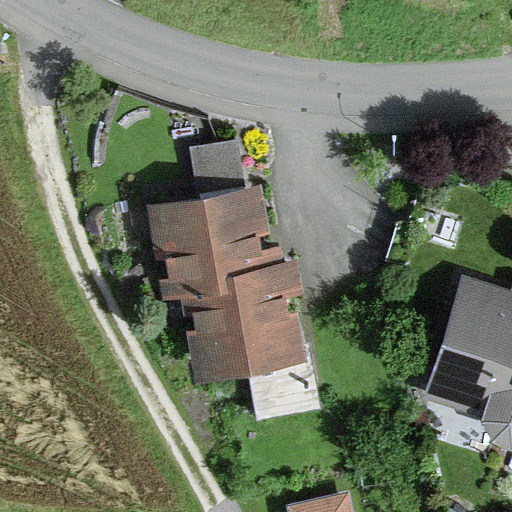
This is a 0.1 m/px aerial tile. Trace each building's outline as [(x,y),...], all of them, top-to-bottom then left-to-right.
[(197,189),(236,182),(230,143),(190,150),(197,189)] [(160,207),(174,288),(190,285),(272,270),(268,246),(253,249),(242,192),(160,207)] [(292,292),(288,268),(272,270),(190,285),(204,367),(247,359),(257,413),(312,403),(301,346),(286,348),(276,295),(292,292)] [(511,300),(460,284),(430,379),(490,399),(484,415),(492,430),(508,436),(511,433),(511,300)] [(342,511),(339,498),(291,508),(291,511),(342,511)]
